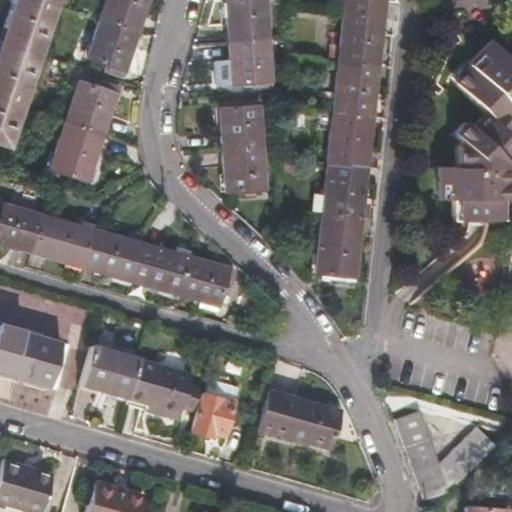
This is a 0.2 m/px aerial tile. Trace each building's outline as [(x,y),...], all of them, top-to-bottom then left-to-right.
[(7,0),(0,21),(0,150),(1,151),(51,0),(7,0)] [(142,0),(102,0),(94,23),(131,36),(142,0)] [(222,48),(261,46),(258,0),(241,0),(242,5),(219,7),(222,48)] [(337,0),(335,18),(372,23),(374,0),(337,0)] [(330,69),(367,72),(372,23),(335,18),(330,69)] [(131,36),(94,23),(81,61),(100,68),(98,73),(116,79),(131,36)] [(261,46),(222,48),(224,88),(247,87),(247,93),(264,92),(261,46)] [(511,63),(505,71),(482,49),(460,72),(463,75),(447,91),(479,121),(465,136),(459,131),(448,142),(456,150),(442,165),(442,172),(424,173),(424,205),(437,205),(437,227),(483,227),(483,205),(492,205),(492,168),(505,154),(486,137),(501,121),(506,126),(511,119),(511,63)] [(324,118),(362,123),(367,72),(330,69),(324,118)] [(59,127),(95,139),(101,119),(109,94),(93,88),(92,93),(73,87),(59,127)] [(215,155),(254,152),(252,106),(235,107),(235,112),(213,113),(215,155)] [(319,168),(357,172),(362,123),(324,118),(319,168)] [(95,139),(59,127),(43,175),(84,189),(88,175),(83,174),(95,139)] [(254,152),(215,155),(218,196),(256,194),(254,152)] [(314,218),(352,223),(359,224),(361,212),(353,211),(357,172),(319,168),(314,218)] [(0,249),(23,256),(34,219),(0,209),(0,249)] [(352,223),(314,218),(307,278),(317,279),(317,287),(340,289),(341,282),(346,282),(352,223)] [(72,270),(83,233),(34,219),(23,256),(72,270)] [(121,284),(130,247),(119,244),(83,233),(72,270),(121,284)] [(130,247),(135,241),(121,237),(119,244),(130,247)] [(167,298),(177,261),(166,257),(130,247),(121,284),(167,298)] [(177,261),(179,254),(168,251),(166,257),(177,261)] [(177,261),(167,298),(208,310),(214,288),(218,272),(177,261)] [(222,290),(226,274),(218,272),(214,288),(222,290)] [(0,377),(46,390),(58,348),(0,331),(0,377)] [(129,366),(129,364),(82,350),(72,388),(118,402),(129,366)] [(129,366),(118,402),(137,408),(146,410),(143,418),(166,425),(179,381),(129,366)] [(207,391),(205,400),(217,404),(219,394),(207,391)] [(217,404),(205,400),(189,396),(177,437),(195,442),(196,437),(208,440),(218,404),(217,404)] [(259,396),(248,433),(318,455),(329,417),(259,396)] [(135,416),(143,418),(146,410),(137,408),(135,416)] [(438,497),(487,455),(468,433),(426,470),(411,416),(385,423),(409,506),(438,497)] [(38,511),(47,477),(0,466),(0,467),(0,511),(38,511)] [(126,511),(131,496),(81,483),(73,511),(126,511)]
